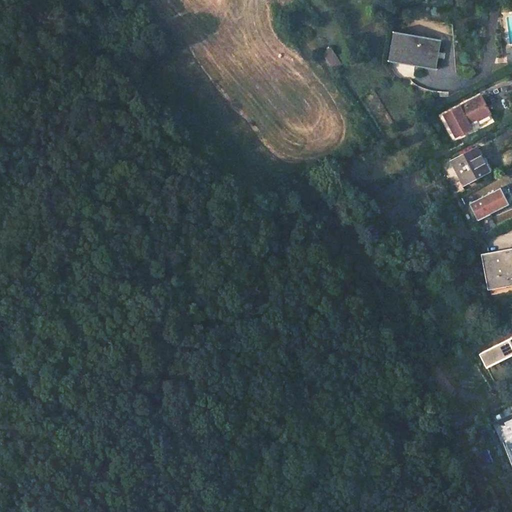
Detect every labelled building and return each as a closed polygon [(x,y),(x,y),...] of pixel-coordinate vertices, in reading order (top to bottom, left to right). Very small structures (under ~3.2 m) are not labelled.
[(437,42),(397,35),(393,60),(434,67),(437,42)] [(331,46),(321,53),(331,68),(341,62),(331,46)] [(481,94),(444,113),(456,137),(472,129),(468,123),(490,112),(481,94)] [(471,127),(490,122),(488,117),(469,123),(471,127)] [(477,148),(451,161),(464,185),(490,172),(477,148)] [(459,182),(449,187),(454,195),(463,190),(459,182)] [(511,196),(506,185),(468,205),(477,221),(511,203),(511,196)] [(511,250),(484,256),(490,289),(507,286),(506,282),(511,280),(511,250)] [(511,337),(479,353),(486,368),(511,355),(511,337)] [(506,426),(504,423),(511,419),(511,418),(511,414),(493,423),(502,442),(505,441),(508,440),(502,428),(506,426)] [(511,418),(511,419),(504,423),(506,426),(502,428),(508,440),(505,441),(511,456),(511,418)]
